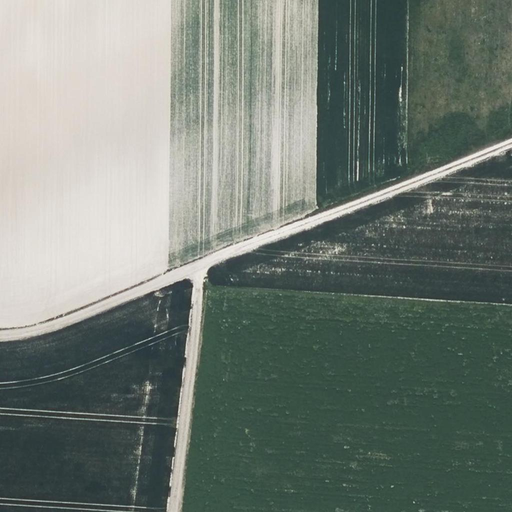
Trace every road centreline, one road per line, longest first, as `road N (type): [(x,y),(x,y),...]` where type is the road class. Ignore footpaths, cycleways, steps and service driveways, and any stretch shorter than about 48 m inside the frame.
road 1 (track): [(511,137),(78,312),(0,332)]
road 2 (track): [(198,263),(169,511)]
